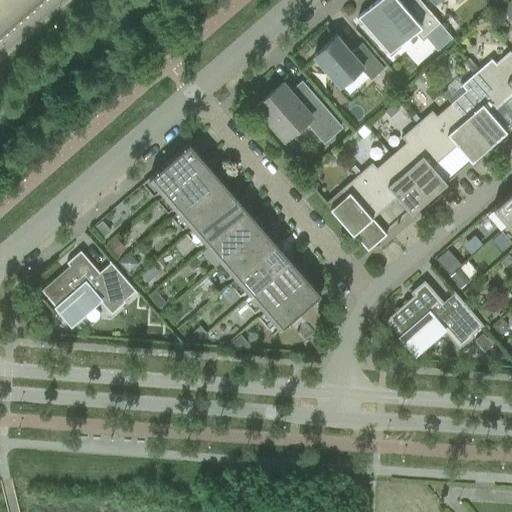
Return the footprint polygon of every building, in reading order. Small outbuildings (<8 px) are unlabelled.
[(383,48),(389,54),(416,30),(422,37),(425,35),(439,23),(418,0),(404,0),(401,3),(398,0),(377,0),(357,17),(383,48)] [(511,0),(510,0),(501,9),(510,20),(511,18),(511,0)] [(313,56),(340,87),(360,69),(370,80),(383,68),(361,43),(350,53),(336,36),(313,56)] [(478,70),(476,72),(503,104),(511,96),(511,53),(510,52),(496,64),(491,59),(478,70)] [(469,58),(466,61),(476,72),(478,70),(469,58)] [(473,75),(476,72),(466,61),(463,63),(473,75)] [(465,91),(450,103),(488,147),(506,131),(491,115),(503,104),(476,72),(473,75),(460,85),(465,91)] [(305,121),(323,142),(341,127),(301,82),(290,92),(282,83),(255,107),(284,140),(305,121)] [(393,102),(383,110),(389,117),(399,108),(393,102)] [(431,111),(416,124),(444,156),(456,145),(470,162),(488,147),(450,103),(436,116),(431,111)] [(405,143),(390,155),(428,198),(446,183),(432,166),(444,156),(416,124),(401,137),(405,143)] [(141,184),(156,201),(203,160),(188,143),(141,184)] [(384,208),(396,197),(410,214),(428,198),(390,155),(376,168),(371,163),(356,176),(384,208)] [(156,201),(171,218),(218,177),(203,160),(156,201)] [(311,170),(305,175),(311,182),(318,177),(311,170)] [(330,208),(367,251),(383,237),(386,235),(383,232),(372,218),(384,208),(356,176),(341,189),(346,194),(330,208)] [(171,218),(185,234),(232,193),(218,177),(171,218)] [(511,190),(485,214),(500,231),(511,220),(511,190)] [(185,234),(199,251),(247,210),(232,193),(185,234)] [(199,251),(214,268),(261,227),(247,210),(199,251)] [(511,220),(500,231),(511,245),(511,220)] [(101,223),(95,229),(103,238),(110,233),(101,223)] [(214,268),(228,284),(275,243),(261,227),(214,268)] [(115,240),(108,246),(116,256),(123,250),(115,240)] [(228,284),(243,301),(290,260),(275,243),(228,284)] [(60,312),(70,324),(98,300),(111,314),(125,302),(124,301),(134,291),(136,293),(137,292),(109,261),(108,261),(110,263),(99,272),(80,250),(66,263),(71,269),(44,293),(41,290),(41,291),(59,312),(60,312)] [(129,254),(119,263),(128,273),(138,264),(129,254)] [(511,259),(508,255),(500,262),(504,267),(511,260),(511,259)] [(243,301),(257,317),(304,277),(290,260),(243,301)] [(459,268),(450,276),(460,288),(470,280),(468,278),(475,272),(466,262),(459,268)] [(151,267),(139,277),(146,285),(158,274),(151,267)] [(304,277),(257,317),(272,335),(320,294),(304,277)] [(388,323),(385,320),(384,320),(403,342),(414,354),(442,330),(459,349),(473,337),(471,335),(482,326),(483,328),(484,327),(453,290),(452,291),(453,293),(443,302),(424,280),(410,292),(415,299),(388,323)] [(155,291),(149,296),(159,308),(165,303),(155,291)] [(486,302),(478,309),(486,317),(491,313),(491,308),(486,302)] [(503,319),(494,327),(501,335),(506,330),(507,323),(503,319)] [(197,328),(192,332),(198,339),(205,333),(201,328),(197,328)] [(482,333),(474,340),(484,351),(492,344),(482,333)] [(240,335),(228,345),(229,345),(248,347),(249,346),(240,335)]
